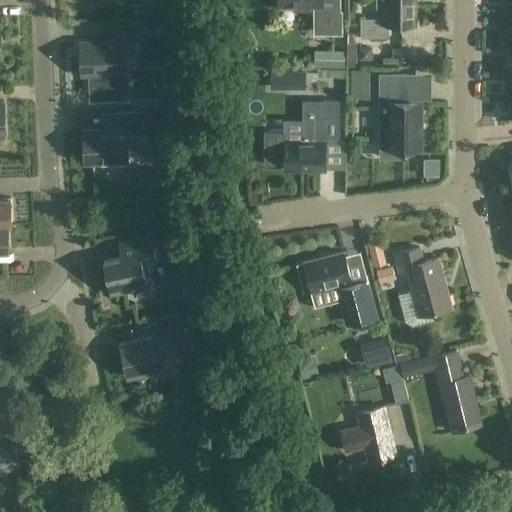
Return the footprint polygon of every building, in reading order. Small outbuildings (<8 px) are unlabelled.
[(323,4),(322,0),(278,0),(279,16),(281,16),(281,8),(316,7),(316,32),(336,32),(335,3),(323,4)] [(417,26),(417,0),(377,0),(378,8),(387,8),(387,19),(362,19),(362,38),(390,38),(390,26),(417,26)] [(165,35),(165,21),(142,22),(142,36),(165,35)] [(135,53),(134,28),(109,28),(110,43),(80,44),(81,75),(88,74),(89,102),(127,101),(126,73),(121,73),(120,54),(135,53)] [(418,49),(418,60),(441,61),(441,50),(418,49)] [(380,74),(381,160),(402,160),(402,149),(421,149),(421,103),(421,102),(405,102),(406,73),(380,74)] [(286,171),(327,171),(327,142),(339,142),(339,101),(302,101),(303,133),(264,133),(264,166),(285,165),(286,171)] [(147,147),(146,141),(145,113),(100,115),(100,132),(83,133),(85,163),(127,161),(127,148),(147,147)] [(0,225),(11,225),(10,199),(0,199),(0,225)] [(11,225),(0,225),(0,251),(9,251),(7,226),(11,226),(11,225)] [(190,251),(186,231),(168,235),(173,255),(190,251)] [(157,263),(151,238),(123,244),(126,258),(103,262),(110,296),(130,292),(129,289),(139,286),(149,272),(147,265),(157,263)] [(372,241),(379,269),(392,266),(385,238),(372,241)] [(424,261),(420,247),(396,253),(401,272),(408,270),(420,315),(452,307),(440,257),(424,261)] [(305,264),(297,266),(303,286),(311,284),(313,292),(336,286),(348,327),(376,318),(364,277),(354,280),(346,252),(305,264)] [(383,286),(400,283),(398,269),(381,272),(383,286)] [(186,342),(180,314),(153,320),(157,337),(120,344),(127,378),(159,372),(161,380),(180,376),(173,344),(186,342)] [(386,337),(359,345),(366,368),(392,361),(386,337)] [(442,381),(453,431),(482,425),(470,375),(465,376),(459,351),(400,364),(404,378),(439,369),(442,381)] [(408,402),(399,366),(383,370),(386,383),(391,382),(396,405),(408,402)] [(398,458),(387,407),(358,413),(361,427),(342,432),(347,452),(366,448),(370,464),(398,458)] [(2,477),(19,476),(18,462),(1,464),(2,477)]
